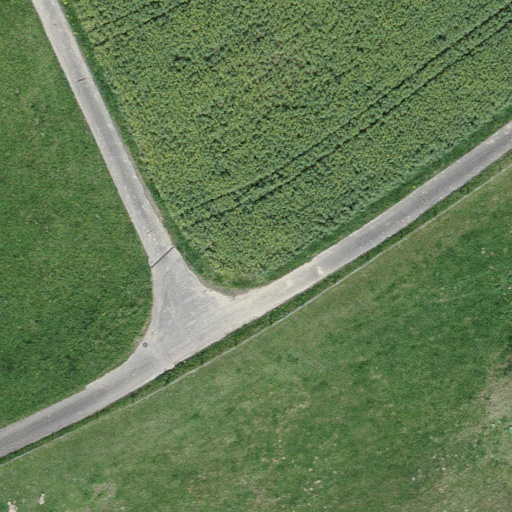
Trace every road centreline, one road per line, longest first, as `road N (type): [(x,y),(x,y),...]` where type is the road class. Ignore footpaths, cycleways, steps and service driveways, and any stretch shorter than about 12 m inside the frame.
road 1 (track): [(0,442),(202,337),(45,0)]
road 2 (track): [(511,135),(202,337)]
